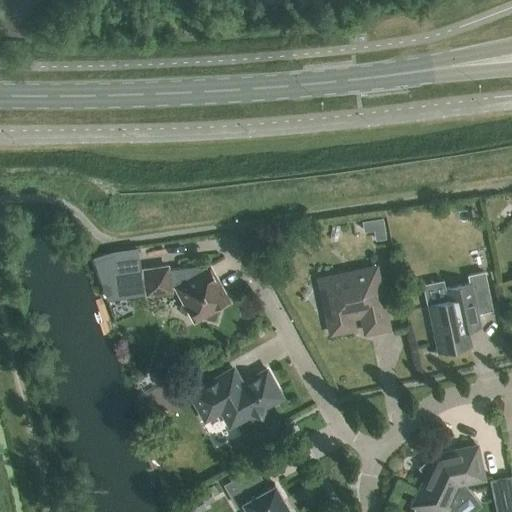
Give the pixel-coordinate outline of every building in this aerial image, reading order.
[(384,217),(363,220),(365,230),(375,229),(376,238),(386,237),(384,217)] [(142,271),(140,254),(114,258),(117,275),(142,271)] [(196,274),(192,266),(167,270),(167,266),(143,270),(146,294),(176,289),(182,300),(179,310),(189,313),(193,321),(201,317),(214,320),(217,308),(229,302),(209,267),(196,274)] [(389,328),(376,267),(319,279),(331,334),(354,329),(352,318),(361,316),(365,333),(389,328)] [(491,310),(484,273),(469,276),(470,284),(446,289),(448,301),(429,305),(438,350),(428,352),(428,353),(470,344),(466,328),(480,325),(478,313),(491,310)] [(227,428),(236,423),(251,414),(261,417),(264,407),(282,397),(267,369),(241,384),(232,369),(189,393),(205,421),(219,413),(227,428)] [(483,479),(477,446),(439,454),(437,452),(418,467),(425,477),(412,505),(427,511),(445,511),(448,506),(449,507),(469,492),(462,483),(483,479)] [(289,511),(274,484),(266,489),(255,468),(225,485),(237,507),(244,503),(248,511),(289,511)]
